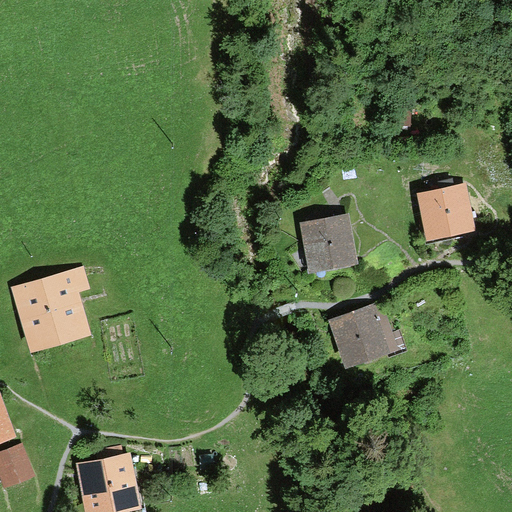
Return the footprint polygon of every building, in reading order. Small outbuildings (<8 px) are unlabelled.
[(435,181),(423,184),(425,195),(414,198),(425,246),(475,235),(464,187),(453,189),(451,181),(436,184),(435,181)] [(357,268),(347,216),(298,226),(308,277),(357,268)] [(90,294),(83,268),(9,289),(29,358),(92,341),(79,297),(90,294)] [(345,375),(400,355),(381,302),(326,322),(345,375)] [(0,447),(15,442),(0,400),(0,447)] [(33,481),(21,445),(0,452),(0,482),(3,491),(33,481)] [(99,450),(101,461),(74,467),(83,511),(141,511),(129,455),(123,456),(121,445),(99,450)]
